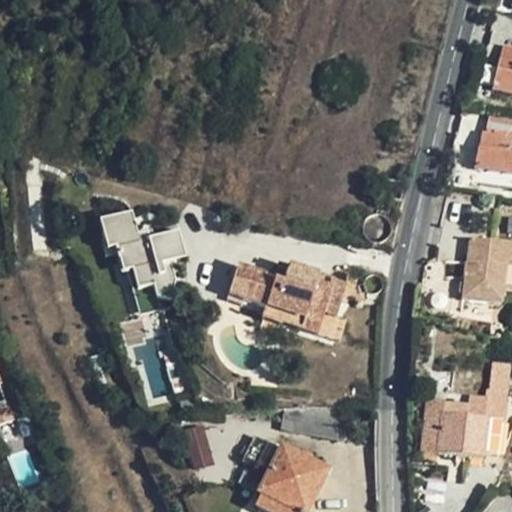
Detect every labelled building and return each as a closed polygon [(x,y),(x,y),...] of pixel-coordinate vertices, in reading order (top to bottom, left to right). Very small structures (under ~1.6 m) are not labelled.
[(499,65),(511,67),(511,42),(505,41),(499,65)] [(511,67),(499,65),(492,93),(511,98),(511,67)] [(504,154),(506,146),(507,139),(478,133),(476,147),(504,154)] [(511,147),(506,146),(504,154),(476,147),(472,171),(511,178),(511,147)] [(142,280),(152,315),(166,310),(171,283),(167,265),(182,261),(175,234),(150,241),(145,242),(143,234),(134,236),(129,216),(106,221),(99,234),(103,252),(111,250),(114,262),(116,262),(119,274),(122,273),(125,285),(142,280)] [(96,223),(99,234),(106,221),(96,223)] [(511,242),(468,235),(463,268),(500,270),(501,267),(511,268),(511,242)] [(500,270),(463,268),(458,299),(494,305),(497,288),(500,270)] [(511,291),(511,271),(500,270),(497,288),(511,291)] [(308,327),(319,286),(265,272),(261,286),(251,284),(252,280),(223,272),(215,303),(229,306),(252,312),(308,327)] [(125,285),(134,319),(152,315),(142,280),(125,285)] [(331,289),(319,286),(308,327),(252,312),(249,324),(316,342),(331,289)] [(435,314),(438,295),(418,294),(416,312),(435,314)] [(511,370),(496,367),(491,395),(488,394),(483,422),(472,420),(474,408),(445,403),(437,456),(481,463),(487,422),(502,425),(511,370)] [(0,389),(0,427),(12,423),(0,389)] [(420,454),(437,456),(445,403),(428,402),(420,454)] [(345,407),(295,411),(292,432),(341,437),(345,407)] [(345,407),(341,437),(347,438),(351,407),(345,407)] [(278,430),(292,432),(295,411),(281,412),(278,430)] [(202,431),(183,436),(193,475),(212,470),(202,431)] [(268,474),(258,494),(261,496),(256,508),(264,511),(305,511),(326,469),(308,461),(297,457),(279,448),(280,448),(267,442),(266,444),(254,438),(243,462),(268,474)] [(308,461),(310,455),(300,451),(297,457),(308,461)] [(34,484),(21,489),(25,501),(38,496),(34,484)]
